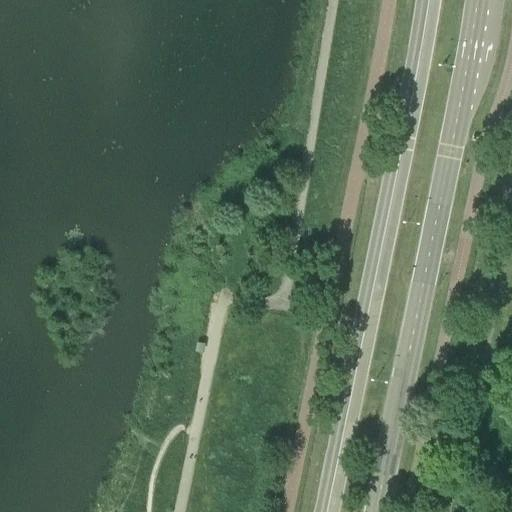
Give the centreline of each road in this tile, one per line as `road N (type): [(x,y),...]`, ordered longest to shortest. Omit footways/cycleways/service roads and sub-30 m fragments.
road 1 (secondary): [(375,511),(476,0)]
road 2 (secondary): [(421,0),(320,511)]
road 3 (unclassified): [(222,295),(178,511)]
